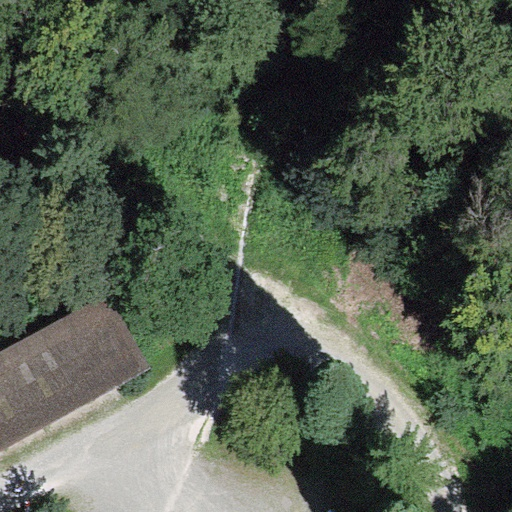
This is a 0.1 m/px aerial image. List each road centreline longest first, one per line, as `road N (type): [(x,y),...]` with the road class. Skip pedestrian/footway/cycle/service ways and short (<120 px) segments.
road 1 (track): [(448,511),(410,417),(285,309),(211,258),(0,152)]
road 2 (track): [(285,309),(235,355),(0,494)]
